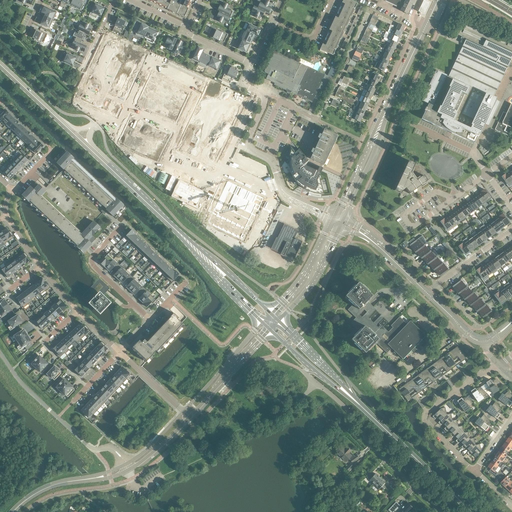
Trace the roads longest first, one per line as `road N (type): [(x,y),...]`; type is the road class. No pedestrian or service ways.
road 1 (unknown): [(263,188),(239,166),(208,221),(240,240),(264,198)]
road 2 (unclassified): [(439,511),(316,382)]
road 3 (tertiary): [(470,511),(353,398)]
road 4 (residential): [(176,130),(195,86),(147,62),(126,108)]
road 5 (residential): [(230,141),(210,186),(161,164),(176,130)]
road 6 (secondary): [(169,225),(263,324)]
road 7 (secondary): [(271,315),(169,225)]
road 8 (residential): [(121,225),(91,262),(150,320)]
road 9 (unclassified): [(0,351),(20,382),(83,441)]
road 10 (secondary): [(386,109),(437,0)]
